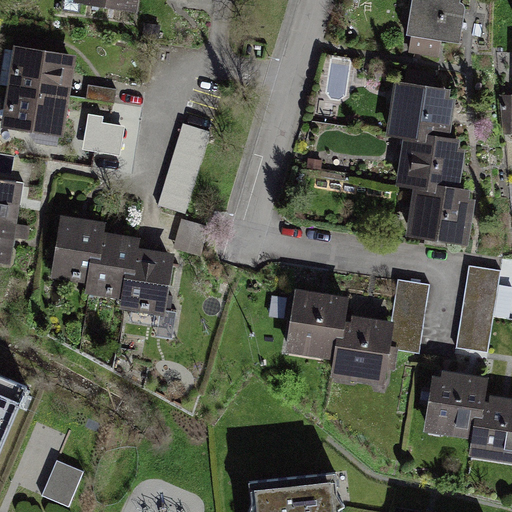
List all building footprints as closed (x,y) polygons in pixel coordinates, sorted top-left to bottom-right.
[(454,0),(408,0),(405,37),(451,42),(453,21),(454,0)] [(72,55),(13,47),(2,135),(61,143),(64,117),(69,78),(72,55)] [(452,90),(399,84),(393,128),(447,135),(449,117),(452,90)] [(161,209),(187,217),(212,136),(185,128),(161,209)] [(458,136),(403,130),(397,178),(452,184),(455,160),(458,136)] [(473,188),(418,181),(411,233),(467,240),(470,214),(473,188)] [(17,186),(0,183),(0,272),(2,272),(7,244),(13,209),(17,186)] [(83,219),(60,216),(51,281),(96,287),(103,238),(105,222),(83,219)] [(120,241),(103,238),(96,287),(94,303),(125,307),(132,255),(134,243),(120,241)] [(149,257),(132,255),(125,307),(124,314),(158,318),(166,260),(149,257)] [(488,347),(499,266),(467,261),(456,343),(488,347)] [(387,346),(419,349),(426,284),(395,281),(387,346)] [(319,370),(383,376),(389,317),(363,315),(338,312),(339,294),(314,292),(279,288),(273,351),(321,356),(319,370)] [(0,443),(27,380),(0,368),(0,443)] [(466,457),(511,461),(511,403),(503,403),(479,400),(481,377),(456,375),(425,371),(419,434),(468,439),(466,457)] [(43,496),(72,506),(85,469),(56,459),(43,496)] [(337,511),(333,468),(250,477),(254,511),(337,511)]
